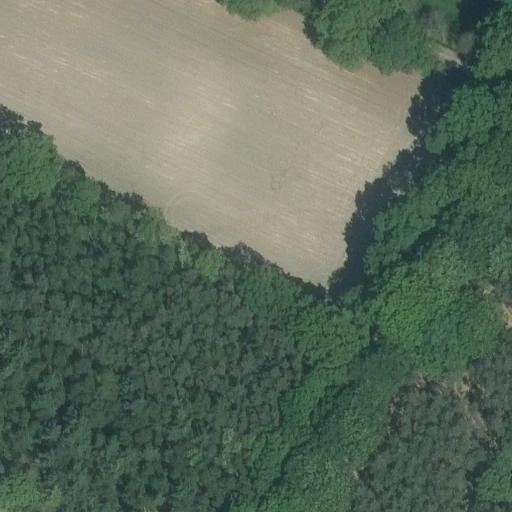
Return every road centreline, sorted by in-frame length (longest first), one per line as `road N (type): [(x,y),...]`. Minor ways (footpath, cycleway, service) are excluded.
road 1 (track): [(511,117),(284,511)]
road 2 (track): [(511,105),(290,0)]
